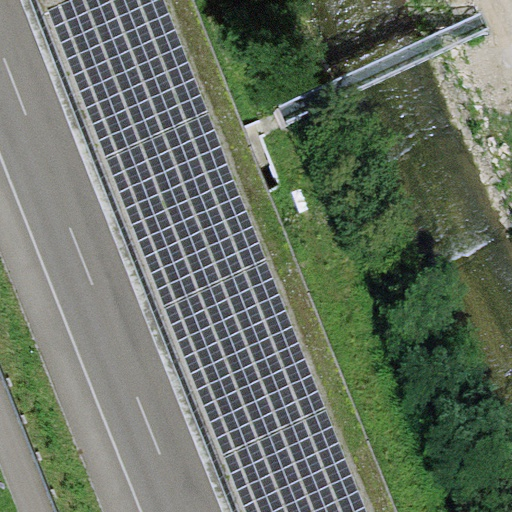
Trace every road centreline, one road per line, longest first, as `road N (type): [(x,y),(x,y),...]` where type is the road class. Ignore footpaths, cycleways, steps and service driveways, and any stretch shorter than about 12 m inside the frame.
road 1 (motorway): [(317,511),(122,0)]
road 2 (motorway): [(0,37),(184,511)]
